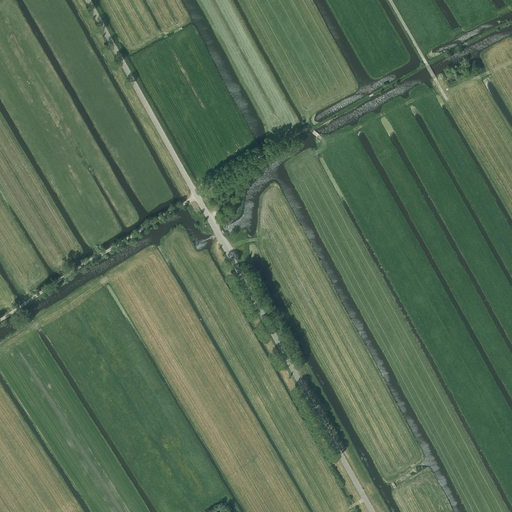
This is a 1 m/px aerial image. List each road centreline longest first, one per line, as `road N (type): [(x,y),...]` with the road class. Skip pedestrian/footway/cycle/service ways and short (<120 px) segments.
road 1 (track): [(0,320),(261,153),(511,21)]
road 2 (unclassified): [(371,511),(196,195)]
road 3 (unclassified): [(87,0),(196,195)]
